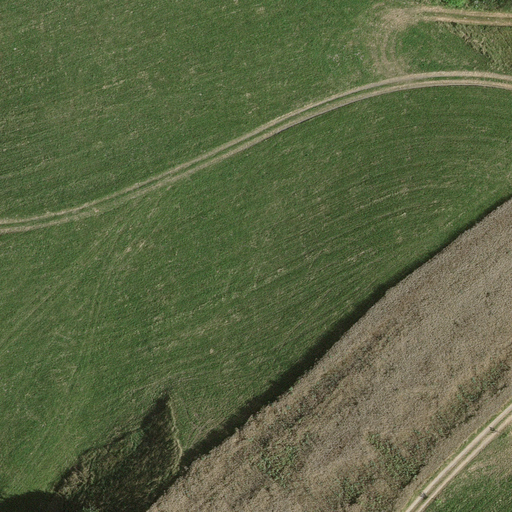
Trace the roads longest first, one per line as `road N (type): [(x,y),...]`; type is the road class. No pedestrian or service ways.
road 1 (track): [(0,227),(86,211),(378,87),(457,77),(511,82)]
road 2 (track): [(400,83),(385,46),(397,20),(425,12),(511,19)]
road 3 (track): [(511,412),(412,511)]
